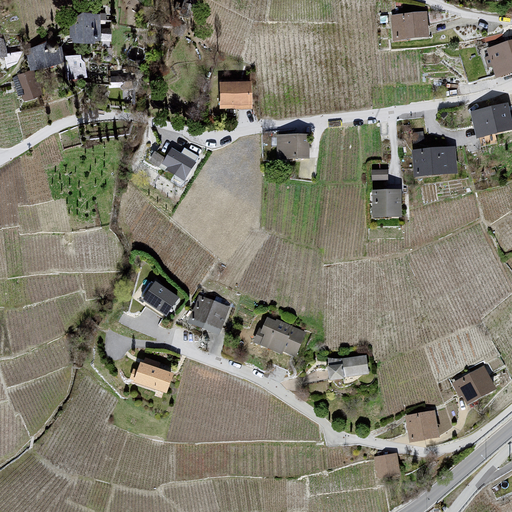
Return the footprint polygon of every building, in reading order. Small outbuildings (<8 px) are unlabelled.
[(183,0),(180,14),(192,17),(195,1),(189,0),(183,0)] [(389,18),(390,45),(425,43),(423,15),(389,18)] [(84,30),(52,37),(51,64),(83,62),(84,58),(95,59),(94,52),(85,50),(84,30)] [(511,45),(485,54),(493,81),(511,75),(511,45)] [(43,62),(6,69),(8,90),(44,83),(43,62)] [(66,72),(46,75),(49,100),(70,98),(66,72)] [(213,83),(211,113),(242,115),(244,86),(213,83)] [(14,92),(0,94),(0,112),(2,124),(19,122),(14,92)] [(467,114),(474,143),(510,134),(503,106),(467,114)] [(273,138),(275,165),(303,163),(302,137),(273,138)] [(166,148),(154,169),(177,181),(188,161),(166,148)] [(408,151),(409,175),(451,173),(450,150),(408,151)] [(389,181),(390,169),(373,169),(373,181),(389,181)] [(367,192),(367,218),(394,218),(394,193),(367,192)] [(137,302),(161,323),(176,307),(152,285),(137,302)] [(198,301),(187,328),(215,338),(225,312),(198,301)] [(260,318),(250,343),(293,359),(303,335),(260,318)] [(321,359),(322,376),(359,374),(358,357),(321,359)] [(131,362),(125,381),(160,392),(166,373),(131,362)] [(446,382),(458,405),(489,389),(478,366),(446,382)] [(400,415),(404,442),(430,437),(425,411),(400,415)] [(380,486),(403,483),(399,456),(376,460),(380,486)]
